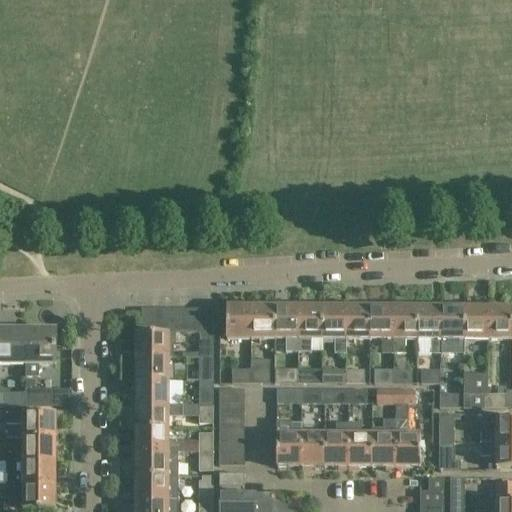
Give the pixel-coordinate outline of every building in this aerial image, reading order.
[(251,340),(251,308),(227,308),(227,340),(251,340)] [(251,340),(275,340),(275,308),(251,308),(251,340)] [(298,354),(298,308),(275,308),(275,340),(286,340),(286,354),(298,354)] [(322,309),(298,308),(298,354),(311,354),(312,340),(322,341),(322,309)] [(346,309),(322,309),(322,341),(335,341),(334,356),(346,356),(346,341),(346,309)] [(346,341),(369,341),(370,309),(346,309),(346,341)] [(393,309),(370,309),(369,341),(382,341),(382,355),(393,355),(393,309)] [(405,341),(417,341),(417,309),(393,309),(393,355),(405,355),(405,341)] [(440,356),(441,309),(417,309),(417,341),(430,341),(430,356),(440,356)] [(464,341),(464,309),(441,309),(440,356),(453,356),(454,341),(464,341)] [(464,341),(488,341),(488,309),(464,309),(464,341)] [(511,309),(488,309),(488,341),(511,342),(511,340),(511,335),(511,309)] [(140,335),(153,335),(153,311),(141,312),(140,335)] [(165,335),(165,311),(153,311),(153,335),(165,335)] [(176,336),(177,336),(177,311),(165,311),(165,335),(176,335),(176,336)] [(189,336),(189,311),(177,311),(177,336),(189,336)] [(201,335),(201,311),(189,311),(189,336),(199,336),(199,335),(201,335)] [(201,311),(201,335),(213,335),(213,311),(201,311)] [(0,365),(25,366),(26,366),(26,331),(0,330),(0,365)] [(25,366),(25,379),(39,379),(39,376),(39,366),(53,366),(57,366),(57,331),(26,331),(26,366),(25,366)] [(176,335),(165,335),(153,335),(140,335),(137,334),(137,359),(169,359),(169,360),(173,360),(174,348),(176,348),(176,336),(176,335)] [(199,336),(199,359),(213,359),(213,335),(201,335),(199,335),(199,336)] [(169,383),(169,360),(169,359),(137,359),(137,383),(169,383)] [(199,359),(199,383),(213,383),(213,359),(199,359)] [(251,372),(251,386),(269,386),(269,372),(269,363),(250,362),(250,372),(251,372)] [(232,386),(251,386),(251,372),(250,372),(232,372),(232,386)] [(298,387),(298,372),(280,372),(279,387),(298,387)] [(298,372),(298,387),(317,387),(317,372),(298,372)] [(345,387),(346,372),(327,372),(327,386),(345,387)] [(346,372),(345,387),(364,387),(364,373),(346,372)] [(440,373),(422,372),(421,386),(440,388),(440,373)] [(393,387),(393,373),(374,373),(374,387),(393,387)] [(393,373),(393,387),(412,387),(412,373),(393,373)] [(463,411),(488,411),(488,397),(487,397),(487,375),(463,375),(463,411)] [(169,407),(169,383),(137,383),(136,406),(169,407)] [(199,383),(199,407),(213,407),(213,383),(199,383)] [(51,391),(25,391),(25,395),(26,395),(26,409),(51,409),(51,391)] [(276,406),(301,406),(301,393),(277,392),(276,406)] [(219,406),(244,406),(244,393),(219,393),(219,406)] [(301,393),(301,406),(325,406),(325,393),(301,393)] [(325,393),(325,406),(349,406),(349,393),(325,393)] [(349,393),(349,406),(367,406),(367,393),(349,393)] [(396,407),(396,393),(377,393),(376,407),(396,407)] [(416,393),(396,393),(396,407),(396,422),(396,469),(420,469),(420,437),(407,437),(407,407),(416,407),(416,393)] [(25,395),(4,395),(4,409),(26,409),(26,395),(25,395)] [(458,397),(439,397),(439,411),(458,411),(458,397)] [(488,397),(488,411),(505,411),(505,397),(488,397)] [(183,407),(169,407),(136,406),(136,430),(168,430),(169,419),(183,419),(183,407)] [(244,406),(219,406),(219,418),(244,418),(244,406)] [(213,426),(213,407),(199,407),(199,426),(213,426)] [(23,440),(56,440),(56,415),(23,415),(23,428),(6,428),(6,440),(23,440)] [(439,445),(454,445),(454,426),(454,421),(460,421),(460,416),(440,416),(439,426),(439,445)] [(244,418),(219,418),(219,430),(244,431),(244,418)] [(481,445),(511,445),(511,420),(496,420),(496,433),(481,433),(481,445)] [(396,422),(383,422),(383,430),(372,430),(372,437),(372,469),(396,469),(396,422)] [(325,437),(324,468),(348,469),(348,424),(336,424),(336,437),(325,437)] [(348,424),(348,469),(372,469),(372,437),(361,437),(361,424),(348,424)] [(301,437),(301,425),(291,425),(291,436),(277,436),(277,468),(301,468),(301,437)] [(168,430),(136,430),(136,454),(177,454),(182,454),(182,442),(168,442),(168,430)] [(244,431),(219,430),(219,443),(244,443),(244,431)] [(199,454),(213,454),(213,436),(199,436),(199,454)] [(325,437),(301,437),(301,468),(324,468),(325,437)] [(23,440),(23,463),(56,463),(56,440),(23,440)] [(244,443),(219,443),(219,455),(244,455),(244,443)] [(454,445),(439,445),(439,473),(460,473),(460,462),(453,462),(454,445)] [(511,469),(511,445),(481,445),(481,458),(495,458),(495,469),(511,469)] [(177,478),(177,454),(136,454),(136,478),(177,478)] [(213,454),(199,454),(199,474),(213,474),(213,454)] [(244,455),(219,455),(219,468),(243,469),(244,455)] [(7,463),(7,487),(23,487),(56,487),(56,463),(23,463),(7,463)] [(244,477),(219,477),(219,490),(244,490),(244,477)] [(136,478),(136,501),(168,502),(168,501),(177,501),(177,478),(136,478)] [(420,507),(443,508),(443,481),(428,481),(428,494),(420,493),(420,507)] [(450,482),(449,511),(464,511),(465,482),(450,482)] [(199,484),(199,502),(213,502),(213,484),(199,484)] [(511,511),(511,485),(496,485),(495,511),(511,511)] [(56,487),(23,487),(0,486),(0,500),(23,500),(23,511),(56,511),(56,487)] [(219,495),(219,511),(256,511),(256,495),(243,495),(219,495)] [(177,511),(177,501),(168,501),(168,502),(136,501),(135,511),(177,511)] [(212,511),(213,502),(199,502),(198,511),(212,511)]
